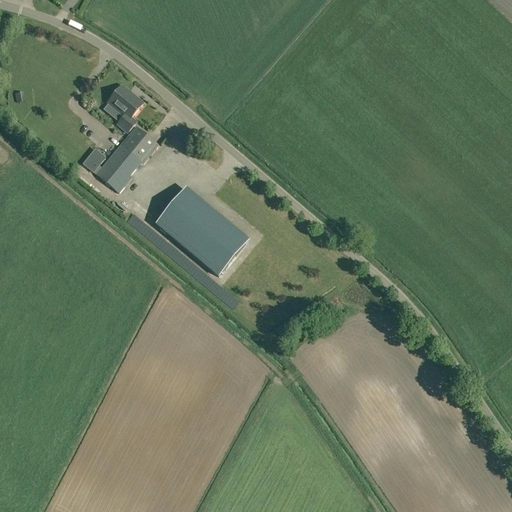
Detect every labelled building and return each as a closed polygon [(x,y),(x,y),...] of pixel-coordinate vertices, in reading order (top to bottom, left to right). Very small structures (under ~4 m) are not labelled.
[(121,103),(130,93),(122,87),(108,104),(124,117),(127,114),(125,113),(128,109),(121,103)] [(144,105),(130,93),(121,103),(128,109),(125,113),(127,114),(124,117),(117,126),(128,134),(137,123),(132,119),(144,105)] [(96,176),(118,195),(131,179),(129,177),(140,164),(143,165),(158,147),(136,128),(96,176)] [(94,175),(106,159),(95,151),(83,166),(94,175)] [(183,194),(156,226),(219,278),(246,246),(183,194)]
